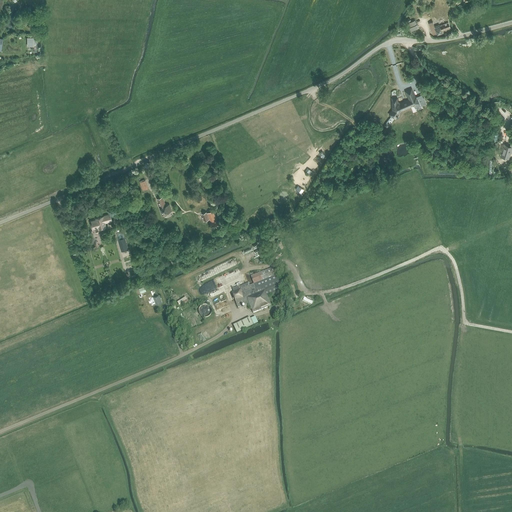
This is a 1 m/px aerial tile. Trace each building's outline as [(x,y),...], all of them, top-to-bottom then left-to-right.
[(441,30),(450,27),(448,23),(439,26),(439,25),(434,26),(433,21),(429,23),(433,35),(437,33),(437,34),(442,33),(441,30)] [(411,89),(405,92),(409,100),(400,104),(398,103),(398,99),(392,99),(392,110),(390,114),(391,115),(395,118),(397,116),(398,115),(398,113),(400,110),(413,105),(413,106),(418,104),(416,98),(415,98),(411,89)] [(509,148),(503,147),(501,158),(509,159),(510,153),(511,153),(511,144),(510,145),(509,148)] [(383,145),(379,150),(386,155),(388,153),(389,151),(384,147),(383,145)] [(140,182),(142,190),(148,188),(145,180),(140,182)] [(157,198),(162,214),(171,211),(169,204),(166,205),(162,196),(157,198)] [(206,212),(202,214),(203,217),(202,218),(203,221),(209,219),(210,219),(212,227),(218,225),(213,211),(207,213),(206,212)] [(93,230),(94,229),(95,230),(95,231),(96,231),(97,231),(98,231),(99,230),(99,229),(106,227),(105,222),(112,220),(110,215),(96,219),(96,221),(91,222),(93,230)] [(125,238),(122,239),(118,240),(121,252),(128,250),(125,238)] [(282,291),(274,272),(273,268),(251,277),(254,284),(250,286),(249,283),(234,289),(235,292),(232,293),(238,308),(248,303),(251,309),(253,313),(270,306),(267,297),(282,291)] [(153,297),(156,304),(162,302),(159,295),(158,295),(157,293),(153,294),(154,297),(153,297)] [(236,333),(253,325),(257,323),(255,317),(250,319),(250,318),(233,326),(236,333)]
